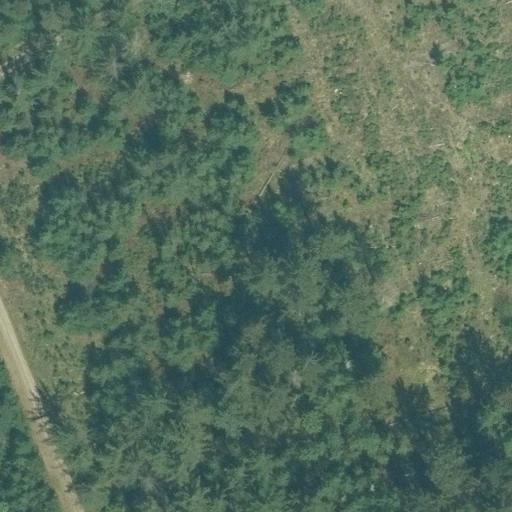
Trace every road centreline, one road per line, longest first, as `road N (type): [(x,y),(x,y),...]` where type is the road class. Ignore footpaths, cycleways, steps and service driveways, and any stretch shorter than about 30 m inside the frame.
road 1 (track): [(78,511),(0,319)]
road 2 (track): [(123,0),(0,67)]
